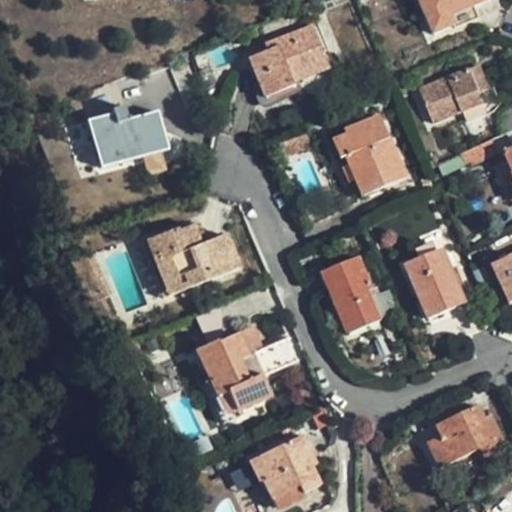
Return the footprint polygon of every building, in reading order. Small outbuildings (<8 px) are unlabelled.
[(489,0),(421,0),(435,34),(458,25),(454,14),(489,0)] [(330,68),(314,29),(294,37),(296,42),(252,61),(268,101),(297,90),(294,84),(330,68)] [(489,92),(479,68),(420,93),(433,127),(483,106),(480,97),(489,92)] [(164,145),(156,113),(126,120),(122,107),(111,111),(112,116),(87,124),(99,171),(120,166),(118,157),(164,145)] [(511,109),(509,109),(504,112),(500,117),(498,123),(500,128),(503,132),(506,134),(511,137),(511,136),(511,109)] [(408,179),(381,118),(362,127),(363,132),(335,144),(343,161),(348,160),(364,197),(408,179)] [(306,129),(279,142),(288,162),(315,150),(306,129)] [(498,156),(494,144),(463,156),(467,166),(472,165),(474,167),(498,156)] [(195,224),(148,242),(169,298),(240,272),(226,236),(203,244),(195,224)] [(169,298),(148,242),(140,245),(161,302),(169,298)] [(77,254),(85,275),(95,272),(87,251),(77,254)] [(465,305),(443,253),(407,268),(429,320),(465,305)] [(511,257),(493,266),(511,305),(511,257)] [(375,290),(362,260),(322,276),(349,336),(381,322),(370,292),(375,290)] [(385,314),(398,308),(388,290),(376,297),(385,314)] [(277,373),(267,350),(248,358),(237,337),(218,345),(215,345),(195,354),(208,384),(204,387),(223,427),(240,420),(238,414),(271,399),(263,380),(277,373)] [(504,441),(493,419),(487,421),(480,409),(439,429),(443,439),(430,445),(441,468),(480,450),(484,457),(501,450),(504,441)] [(322,487),(309,459),(314,455),(304,436),(249,464),(259,483),(263,483),(276,509),(322,487)]
